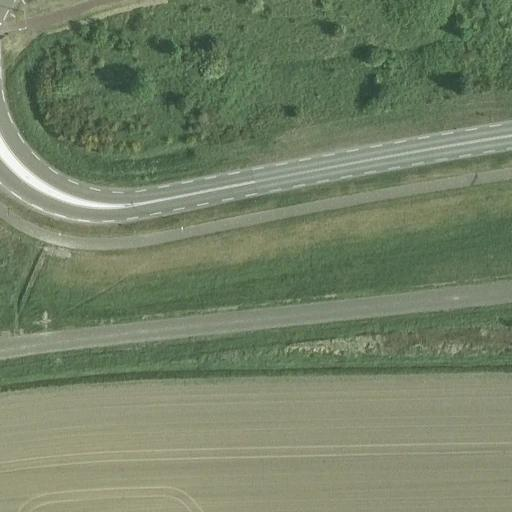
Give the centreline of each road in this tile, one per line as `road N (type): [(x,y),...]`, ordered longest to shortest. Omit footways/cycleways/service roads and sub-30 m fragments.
road 1 (tertiary): [(511,137),(126,207),(41,190),(0,146)]
road 2 (unclassified): [(0,355),(511,296)]
